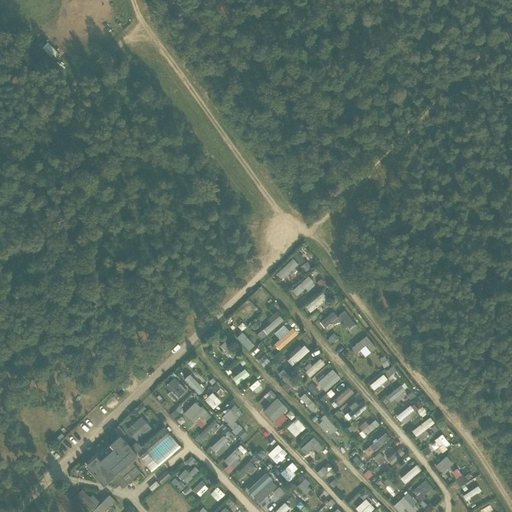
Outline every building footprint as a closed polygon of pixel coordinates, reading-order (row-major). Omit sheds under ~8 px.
[(49,42),(44,46),(54,59),(60,55),(49,42)] [(299,251),(294,256),(302,264),(307,259),(299,251)] [(293,260),(276,275),(281,281),(298,265),(293,260)] [(307,262),(301,267),(305,272),(311,267),(307,262)] [(308,276),(292,291),(297,296),(305,288),(308,291),(312,287),(310,285),(313,281),(308,276)] [(322,279),(317,282),(321,288),(326,284),(322,279)] [(250,296),(261,309),(273,299),(262,286),(250,296)] [(328,304),(325,300),(327,298),(329,297),(324,291),(306,306),(310,312),(319,305),(322,309),(328,304)] [(331,298),(335,304),(339,300),(335,295),(331,298)] [(333,312),(320,322),(324,328),(332,322),(334,324),(343,321),(350,329),(355,325),(344,311),(339,315),(340,316),(338,318),(333,312)] [(263,329),(267,334),(284,320),(280,315),(271,323),(263,329)] [(252,325),(250,326),(253,330),(255,328),(255,329),(260,325),(257,320),(252,325)] [(298,333),(293,327),(274,344),(279,350),(298,333)] [(262,330),(257,335),(262,340),(267,335),(262,330)] [(333,333),(329,337),(329,338),(332,342),(333,342),(338,338),(333,333)] [(249,350),(253,346),(242,335),(238,339),(249,350)] [(371,342),(367,337),(352,349),(356,354),(357,354),(362,360),(365,357),(365,358),(371,353),(371,354),(377,349),(373,344),(374,343),(372,342),(371,342)] [(225,341),(220,345),(230,355),(233,358),(237,354),(225,341)] [(310,350),(305,345),(287,360),(292,366),(310,350)] [(264,355),(258,360),(265,368),(271,362),(264,355)] [(389,365),(389,364),(386,359),(385,356),(379,358),(384,368),(389,365)] [(310,378),(325,364),(320,358),(305,372),(310,378)] [(393,365),(386,371),(389,376),(396,370),(393,365)] [(245,367),(232,378),(237,385),(251,374),(245,367)] [(278,373),(286,382),(291,387),(289,388),(289,389),(292,392),(299,386),(296,382),(283,369),(278,373)] [(325,391),(340,378),(333,369),(318,383),(325,391)] [(202,392),(204,389),(190,374),(187,376),(185,379),(199,394),(202,392)] [(389,383),(383,375),(370,386),(374,391),(382,384),(385,387),(389,383)] [(170,382),(165,387),(170,391),(171,389),(179,397),(179,398),(187,390),(174,378),(170,382)] [(261,386),(256,381),(247,390),(254,398),(262,390),(259,388),(261,386)] [(312,383),(307,387),(313,393),(318,389),(312,383)] [(333,400),(334,401),(331,404),(335,407),(338,405),(338,406),(354,392),(349,386),(333,400)] [(405,392),(400,386),(386,397),(391,403),(395,399),(397,403),(405,396),(403,393),(405,392)] [(410,391),(405,394),(410,400),(414,396),(410,391)] [(305,393),(300,398),(308,406),(305,409),(309,414),(312,411),(317,406),(305,393)] [(216,406),(208,397),(205,400),(213,409),(216,406)] [(287,418),(283,413),(288,409),(277,398),(263,411),(274,422),(279,426),(287,418)] [(352,417),(353,419),(367,407),(362,401),(359,405),(355,401),(348,406),(349,407),(352,410),(348,414),(352,417)] [(422,407),(417,401),(412,406),(416,411),(422,407)] [(202,406),(200,408),(195,402),(184,413),(189,419),(191,417),(195,421),(200,417),(205,421),(211,415),(202,406)] [(417,415),(410,406),(396,417),(400,422),(402,421),(405,425),(417,415)] [(230,409),(222,417),(234,429),(232,431),(236,435),(242,429),(235,421),(238,418),(230,409)] [(175,410),(171,414),(174,418),(179,414),(179,413),(175,410)] [(320,419),(328,427),(326,429),(331,434),(333,433),(338,429),(325,415),(320,419)] [(436,421),(432,415),(411,431),(415,436),(416,435),(420,440),(428,434),(424,429),(436,421)] [(141,416),(126,429),(137,441),(152,428),(141,416)] [(296,436),(306,427),(297,417),(287,427),(296,436)] [(366,436),(380,424),(376,419),(369,425),(366,421),(359,427),(362,431),(359,433),(363,438),(366,436)] [(211,431),(213,433),(218,428),(216,426),(218,424),(214,420),(199,435),(203,439),(211,431)] [(119,436),(120,435),(122,437),(125,434),(119,426),(114,430),(119,436)] [(307,430),(300,437),(303,440),(310,433),(307,430)] [(139,457),(152,473),(182,448),(168,432),(139,457)] [(247,444),(250,446),(251,445),(255,449),(259,445),(257,442),(260,439),(254,432),(250,436),(247,433),(243,437),(249,443),(247,444)] [(370,446),(374,451),(390,437),(386,432),(370,446)] [(429,445),(438,457),(453,445),(443,433),(429,445)] [(119,436),(104,450),(130,480),(140,471),(132,462),(130,461),(137,455),(136,453),(142,449),(136,442),(131,447),(122,437),(120,435),(119,436)] [(226,442),(228,440),(224,435),(211,447),(219,456),(230,446),(226,442)] [(319,453),(324,447),(314,436),(301,449),(306,454),(313,447),(319,453)] [(279,445),(269,455),(277,463),(287,454),(279,445)] [(427,447),(422,450),(425,456),(430,452),(427,447)] [(223,461),(232,470),(240,462),(237,459),(240,457),(238,455),(240,453),(236,448),(223,461)] [(387,460),(392,465),(405,453),(400,448),(387,460)] [(87,465),(104,484),(116,473),(127,484),(131,481),(130,480),(104,450),(87,465)] [(380,453),(374,458),(380,465),(386,459),(380,453)] [(256,461),(257,462),(259,460),(254,455),(252,457),(253,458),(250,460),(253,463),(256,461)] [(191,456),(187,461),(191,465),(196,460),(191,456)] [(452,464),(445,456),(435,465),(443,474),(448,469),(447,468),(452,464)] [(287,459),(280,463),(283,468),(290,464),(287,459)] [(359,459),(356,463),(360,468),(364,465),(359,459)] [(238,472),(242,477),(248,471),(250,473),(256,468),(249,461),(238,472)] [(406,483),(422,470),(417,464),(401,477),(406,483)] [(289,465),(280,473),(288,482),(297,474),(289,465)] [(178,476),(186,484),(199,471),(195,467),(189,473),(185,469),(178,476)] [(323,467),(317,473),(321,478),(327,472),(323,467)] [(369,469),(364,474),(369,479),(374,474),(369,469)] [(157,479),(161,484),(171,476),(166,470),(157,479)] [(271,480),(272,479),(266,473),(247,490),(259,503),(277,486),(271,480)] [(356,493),(360,489),(346,473),(341,477),(349,485),(346,487),(351,493),(354,491),(356,493)] [(461,486),(468,481),(462,474),(455,479),(461,486)] [(174,486),(176,485),(180,481),(176,477),(170,482),(174,486)] [(114,478),(110,481),(116,488),(118,486),(117,484),(118,483),(114,478)] [(393,492),(397,487),(388,478),(383,482),(393,492)] [(417,495),(420,492),(424,496),(433,487),(426,479),(413,491),(417,495)] [(203,480),(192,489),(199,497),(210,487),(203,480)] [(178,486),(181,490),(185,486),(180,481),(176,485),(178,486)] [(298,485),(294,490),(305,500),(309,496),(310,497),(314,493),(309,487),(308,488),(305,486),(302,489),(298,485)] [(192,491),(188,486),(183,491),(186,495),(192,491)] [(210,493),(217,501),(225,494),(218,486),(210,493)] [(466,501),(481,491),(478,486),(463,496),(466,501)] [(284,492),(279,487),(273,492),(278,497),(284,492)] [(89,511),(96,505),(80,489),(73,496),(89,511)] [(108,496),(92,511),(93,511),(102,511),(113,502),(108,496)] [(374,497),(370,500),(375,505),(378,502),(374,497)] [(402,498),(394,506),(400,511),(414,511),(415,511),(402,498)] [(359,511),(369,511),(374,507),(365,499),(356,509),(359,511)] [(493,502),(477,511),(487,511),(496,507),(493,502)] [(285,511),(290,508),(285,503),(274,511),(285,511)] [(427,505),(424,508),(427,511),(429,511),(432,510),(430,508),(432,506),(429,503),(427,505)]
